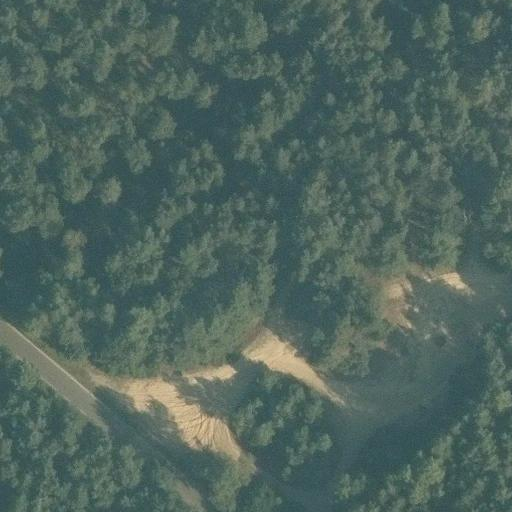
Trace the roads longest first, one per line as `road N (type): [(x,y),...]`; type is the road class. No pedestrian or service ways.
road 1 (unclassified): [(209,511),(0,332)]
road 2 (track): [(336,88),(357,88),(511,150)]
